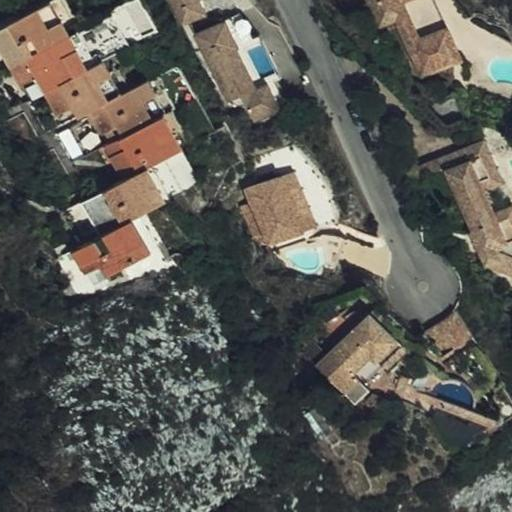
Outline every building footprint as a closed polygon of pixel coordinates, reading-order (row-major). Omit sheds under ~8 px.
[(0,63),(54,34),(34,0),(33,0),(0,19),(0,63)] [(177,0),(149,0),(173,46),(177,44),(204,97),(207,96),(214,101),(223,103),(233,121),(255,110),(242,84),(229,88),(211,51),(215,49),(203,25),(175,36),(164,14),(180,5),(177,0)] [(409,40),(439,25),(426,0),(394,0),(391,2),(389,0),(360,0),(363,5),(356,9),(365,29),(386,19),(396,14),(409,40)] [(95,10),(69,26),(84,52),(111,37),(95,10)] [(396,14),(386,19),(402,52),(412,47),(409,40),(396,14)] [(434,37),(445,60),(454,55),(439,25),(409,40),(412,47),(434,37)] [(78,52),(64,28),(54,34),(68,58),(78,52)] [(0,70),(9,88),(24,80),(31,91),(73,68),(68,58),(54,34),(0,63),(0,70)] [(402,52),(413,75),(445,60),(434,37),(412,47),(402,52)] [(58,107),(64,118),(76,111),(107,93),(87,60),(73,68),(31,91),(44,115),(58,107)] [(128,82),(107,93),(76,111),(89,135),(104,127),(111,137),(147,116),(152,113),(132,79),(128,82)] [(167,150),(147,116),(111,137),(106,139),(112,150),(98,158),(111,181),(134,168),(167,150)] [(95,146),(106,139),(111,137),(104,127),(89,135),(95,146)] [(476,148),(483,145),(475,131),(401,172),(422,209),(453,192),(470,223),(468,227),(483,256),(490,252),(511,260),(511,223),(505,210),(495,215),(491,206),(478,182),(474,175),(486,167),(476,148)] [(106,139),(95,146),(92,148),(98,158),(112,150),(106,139)] [(478,182),(497,171),(483,145),(476,148),(486,167),(474,175),(478,182)] [(154,203),(155,203),(188,184),(168,149),(167,150),(134,168),(154,203)] [(283,169),(308,224),(321,217),(298,163),(283,169)] [(71,206),(89,239),(120,222),(154,203),(134,168),(111,181),(71,206)] [(308,224),(283,169),(249,183),(257,200),(246,205),(261,236),(270,231),(274,239),(308,224)] [(511,223),(511,197),(511,196),(491,206),(495,215),(505,210),(511,223)] [(139,254),(120,222),(89,239),(63,254),(83,287),(139,254)] [(511,260),(490,252),(483,256),(511,267),(511,260)] [(371,309),(380,320),(386,314),(377,304),(371,309)] [(354,324),(343,335),(312,362),(340,393),(343,390),(352,400),(367,388),(352,371),(370,355),(374,360),(397,338),(380,320),(371,309),(354,324)] [(455,345),(467,337),(449,309),(438,319),(455,345)] [(349,318),(337,328),(343,335),(354,324),(349,318)] [(428,323),(414,323),(436,357),(455,345),(438,319),(428,323)] [(383,369),(406,348),(397,338),(374,360),(383,369)]
